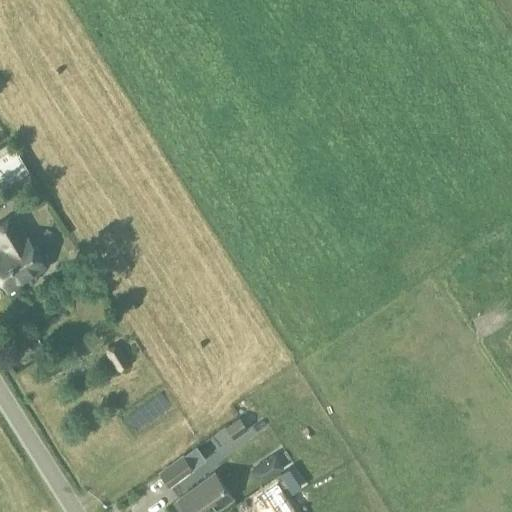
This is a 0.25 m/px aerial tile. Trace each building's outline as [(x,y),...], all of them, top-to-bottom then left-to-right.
[(0,251),(0,278),(8,291),(46,267),(26,235),(25,236),(13,215),(0,223),(0,246),(2,250),(0,251)] [(106,356),(115,370),(120,371),(128,367),(129,363),(118,344),(114,344),(106,349),(106,356)] [(232,440),(247,430),(238,418),(224,428),(232,440)] [(274,453),(261,463),(264,468),(254,474),(260,483),(284,468),(274,453)] [(183,456),(159,474),(168,486),(192,469),(183,456)] [(286,472),(279,477),(288,491),(295,486),(286,472)] [(214,473),(178,499),(186,511),(211,511),(232,498),(214,473)] [(294,511),(279,487),(257,502),(264,511),(294,511)]
